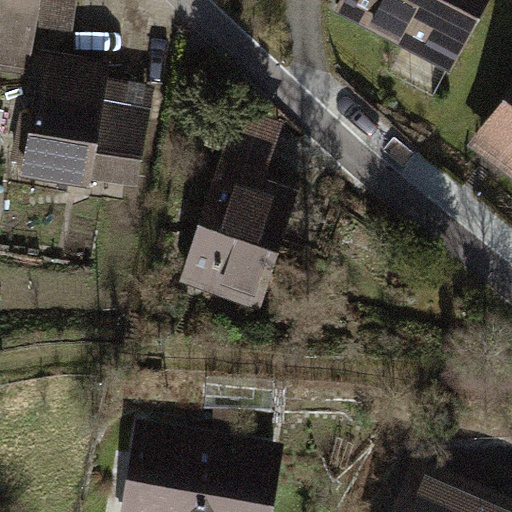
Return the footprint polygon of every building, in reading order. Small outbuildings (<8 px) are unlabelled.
[(0,0),(0,66),(27,71),(36,0),(0,0)] [(472,0),(347,0),(344,6),(443,57),(472,0)] [(45,64),(29,161),(140,179),(149,124),(101,116),(108,75),(45,64)] [(511,95),(483,134),(511,156),(511,95)] [(230,150),(187,273),(263,300),(298,198),(249,182),(257,159),(230,150)] [(266,511),(277,451),(148,429),(146,441),(133,511),(266,511)] [(133,511),(146,441),(121,438),(109,511),(133,511)] [(511,511),(511,507),(417,467),(397,511),(511,511)]
